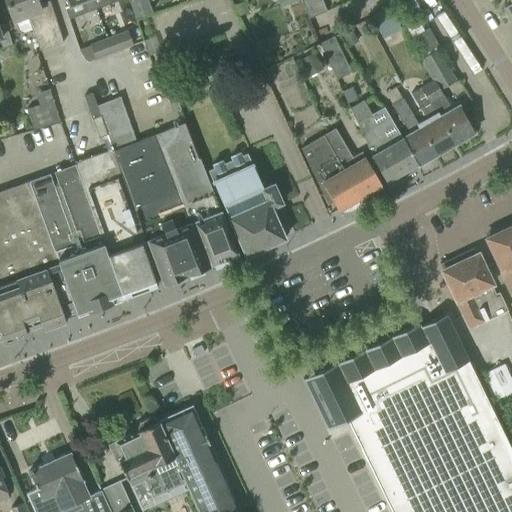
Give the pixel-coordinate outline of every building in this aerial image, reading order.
[(4,0),(8,7),(13,20),(15,20),(20,33),(31,29),(39,51),(62,43),(49,0),(37,5),(34,0),(4,0)] [(85,13),(95,9),(91,0),(65,0),(68,7),(81,2),(85,13)] [(119,0),(91,0),(95,9),(104,6),(102,2),(106,0),(115,0),(116,1),(119,0)] [(128,0),(135,18),(151,12),(146,0),(128,0)] [(300,0),(308,18),(326,11),(321,0),(300,0)] [(242,1),(232,5),(237,16),(247,12),(242,1)] [(400,29),(389,8),(373,17),(384,38),(400,29)] [(467,73),(476,68),(443,9),(435,14),(467,73)] [(0,43),(1,48),(11,45),(4,23),(0,24),(0,43)] [(127,31),(114,36),(119,50),(132,45),(127,31)] [(351,33),(342,38),(347,47),(356,42),(351,33)] [(119,50),(114,36),(90,46),(95,59),(119,50)] [(319,43),(336,79),(351,72),(333,36),(319,43)] [(433,81),(420,88),(453,144),(473,132),(456,102),(449,106),(439,89),(454,80),(437,50),(421,60),(433,81)] [(312,53),(299,60),(305,72),(318,65),(312,53)] [(163,90),(167,101),(176,98),(171,86),(163,90)] [(425,120),(417,125),(434,155),(453,144),(420,88),(410,94),(425,120)] [(96,105),(100,116),(100,117),(123,108),(119,96),(96,105)] [(176,98),(167,101),(172,112),(180,109),(176,98)] [(409,134),(402,138),(401,138),(417,165),(434,155),(417,125),(402,98),(391,105),(401,123),(402,123),(409,134)] [(401,138),(402,138),(389,117),(373,127),(367,117),(371,115),(363,100),(349,108),(371,156),(370,156),(386,183),(417,165),(401,138)] [(100,117),(104,128),(127,120),(123,108),(100,117)] [(98,138),(106,135),(104,128),(100,117),(100,116),(91,119),(98,138)] [(107,135),(108,140),(131,131),(127,120),(104,128),(106,135),(107,135)] [(192,222),(209,265),(237,255),(230,236),(199,158),(185,122),(153,135),(175,191),(188,224),(192,222)] [(381,185),(364,157),(360,151),(351,156),(334,128),(327,132),(328,134),(323,136),(359,198),(381,185)] [(108,140),(111,147),(112,151),(135,142),(131,131),(108,140)] [(328,134),(327,132),(297,149),(316,182),(317,181),(320,182),(327,193),(337,211),(359,198),(323,136),(328,134)] [(135,142),(112,151),(132,208),(159,279),(161,284),(205,267),(209,265),(192,222),(188,224),(175,191),(153,135),(135,142)] [(73,165),(121,295),(122,299),(156,287),(154,281),(159,279),(132,208),(112,151),(111,147),(72,161),(73,165)] [(207,171),(236,238),(245,256),(284,238),(270,208),(280,203),(272,184),(262,189),(246,153),(240,156),(239,152),(229,156),(231,160),(223,164),(222,160),(211,164),(213,168),(207,171)] [(49,174),(28,181),(75,312),(76,315),(122,299),(121,295),(73,165),(53,172),(58,185),(54,187),(49,174)] [(0,338),(2,338),(4,344),(26,335),(24,330),(40,324),(42,330),(64,322),(62,316),(75,312),(28,181),(0,191),(0,338)] [(511,225),(485,239),(511,295),(511,225)] [(490,284),(491,284),(477,253),(476,254),(473,247),(439,264),(442,270),(441,270),(467,328),(483,321),(475,304),(495,294),(490,284)] [(396,334),(320,370),(321,373),(324,371),(332,388),(347,419),(391,511),(511,511),(511,452),(459,345),(445,314),(444,314),(444,315),(438,317),(426,323),(421,326),(420,326),(418,323),(400,332),(396,334)] [(489,400),(511,389),(511,385),(501,362),(477,373),(489,400)] [(157,421),(185,481),(198,511),(233,511),(239,509),(199,423),(191,405),(157,421)] [(151,496),(185,481),(157,421),(157,420),(149,417),(138,422),(136,428),(137,430),(113,441),(113,442),(107,445),(115,461),(118,460),(125,476),(126,476),(130,485),(143,480),(151,496)] [(69,453),(27,473),(28,476),(29,475),(36,489),(25,494),(33,511),(57,511),(81,501),(86,511),(111,511),(101,491),(88,497),(80,481),(82,480),(69,453)] [(11,511),(27,511),(23,501),(9,507),(11,511)]
